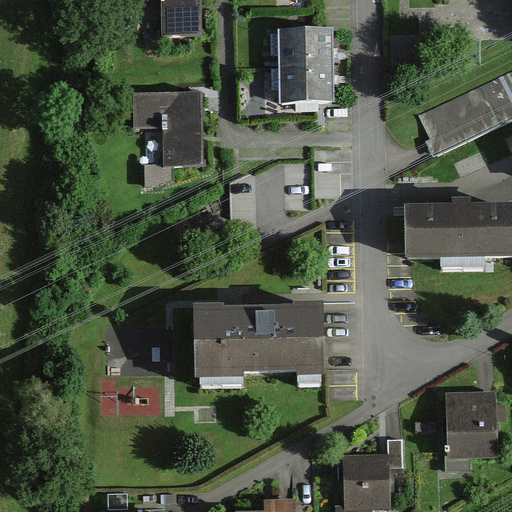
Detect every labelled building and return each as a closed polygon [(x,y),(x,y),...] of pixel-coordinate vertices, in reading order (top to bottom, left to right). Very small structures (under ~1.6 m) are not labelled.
[(206,0),(164,0),(166,41),(208,39),(206,0)] [(341,29),(284,29),(285,67),(341,67),(341,29)] [(341,67),(285,67),(285,104),(342,103),(341,67)] [(511,121),(511,73),(421,115),(439,155),(511,121)] [(209,168),(208,94),(134,96),(135,131),(167,131),(167,169),(209,168)] [(411,259),(511,257),(511,210),(410,213),(411,259)] [(244,392),(244,380),(297,379),(297,391),(322,391),(322,383),(325,383),(323,310),(193,313),(195,386),(200,386),(200,393),(244,392)] [(175,375),(175,328),(106,328),(106,375),(175,375)] [(505,458),(502,392),(449,394),(452,460),(505,458)] [(399,509),(397,456),(348,457),(351,511),(399,509)] [(300,511),(300,500),(270,501),(270,511),(300,511)]
